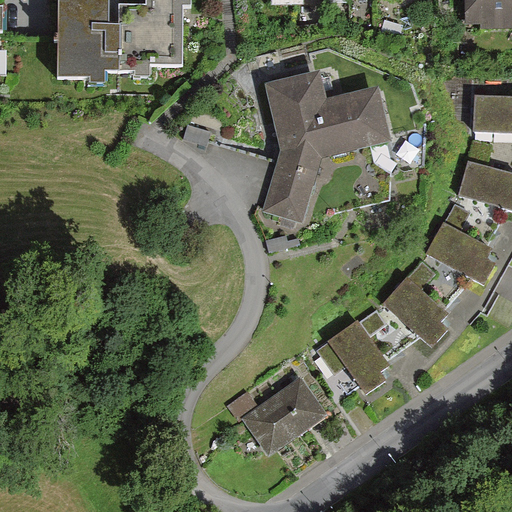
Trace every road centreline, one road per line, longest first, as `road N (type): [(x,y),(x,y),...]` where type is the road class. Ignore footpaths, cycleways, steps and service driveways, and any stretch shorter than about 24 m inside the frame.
road 1 (residential): [(219,511),(188,471),(183,409),(248,318),(255,253),(204,176),(148,138)]
road 2 (residential): [(511,359),(296,511)]
